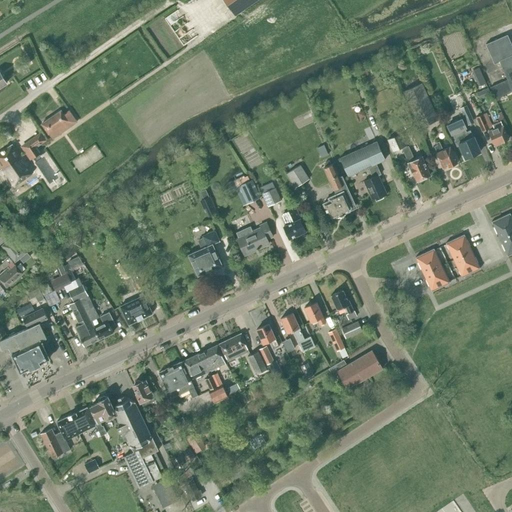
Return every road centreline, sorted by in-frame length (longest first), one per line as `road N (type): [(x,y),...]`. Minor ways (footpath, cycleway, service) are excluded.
road 1 (primary): [(4,412),(347,251)]
road 2 (residential): [(259,498),(421,390),(347,251)]
road 3 (primary): [(347,251),(511,178)]
road 4 (track): [(51,83),(171,0)]
